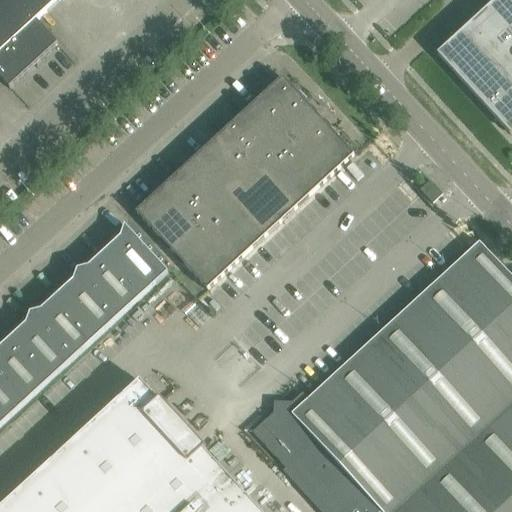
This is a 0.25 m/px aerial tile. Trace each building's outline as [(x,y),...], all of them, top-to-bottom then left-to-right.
[(0,0),(0,80),(10,92),(59,47),(37,24),(63,0),(0,0)] [(511,0),(499,0),(437,57),(511,138),(511,0)] [(137,216),(160,241),(178,261),(208,293),(355,158),(284,81),(137,216)] [(443,197),(431,184),(421,193),(433,206),(443,197)] [(121,240),(105,255),(144,299),(169,276),(125,228),(121,240)] [(511,511),(511,280),(480,245),(309,402),(303,396),(293,406),(293,417),(274,416),(254,435),(324,511),(511,511)] [(89,269),(78,272),(121,319),(144,299),(105,255),(89,269)] [(74,283),(58,298),(98,341),(121,319),(78,272),(74,283)] [(42,313),(31,315),(74,362),(98,341),(58,298),(42,313)] [(27,326),(11,341),(51,384),(74,362),(31,315),(27,326)] [(0,350),(0,376),(27,406),(51,384),(11,341),(0,350)] [(0,423),(4,427),(27,406),(0,376),(0,423)] [(258,511),(205,454),(207,452),(204,449),(202,451),(162,407),(164,406),(162,403),(160,405),(141,384),(1,511),(258,511)]
